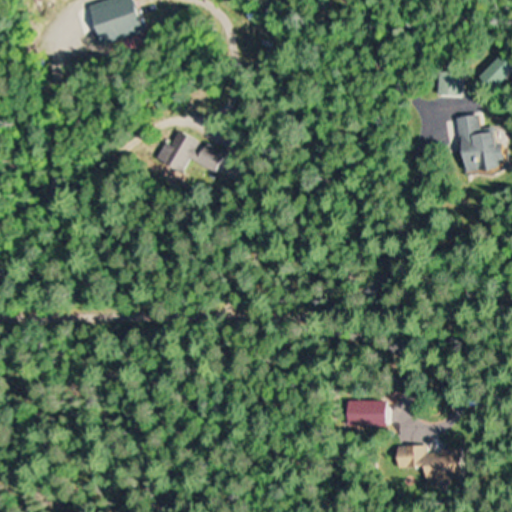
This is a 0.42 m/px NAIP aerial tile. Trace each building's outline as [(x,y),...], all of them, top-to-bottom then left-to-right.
[(115,0),(95,6),(106,46),(149,34),(140,0),(115,0)] [(490,74),(504,87),(511,77),(511,61),(506,56),(490,74)] [(466,96),(466,73),(443,73),(443,96),(466,96)] [(470,118),(471,171),(510,170),(509,135),(487,136),(486,118),(470,118)] [(184,174),(193,161),(217,176),(229,157),(185,129),(175,145),(171,142),(160,159),(184,174)] [(465,451),(432,452),(432,447),(404,448),(404,469),(430,468),(430,479),(466,478),(465,451)]
